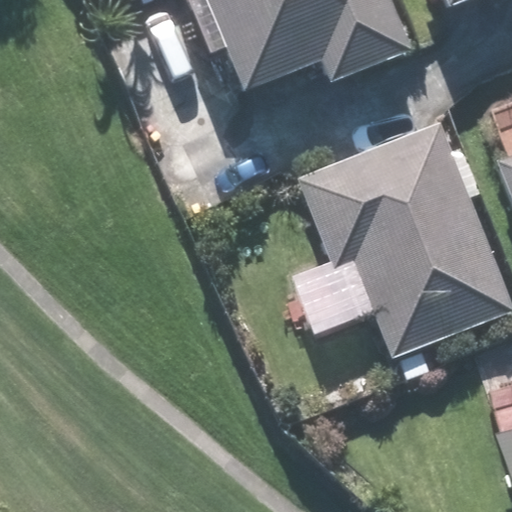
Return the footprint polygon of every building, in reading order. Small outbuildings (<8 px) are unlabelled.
[(391,69),(363,0),(173,0),(218,110),(294,79),(304,104),(391,69)] [(511,13),(511,0),(408,0),(419,29),(498,0),(505,0),(511,14),(511,13)] [(504,324),(428,131),(287,187),(319,269),(281,284),(305,344),(354,324),(374,375),(504,324)] [(511,161),(473,178),(511,271),(511,161)] [(511,511),(511,446),(479,455),(494,511),(511,511)]
